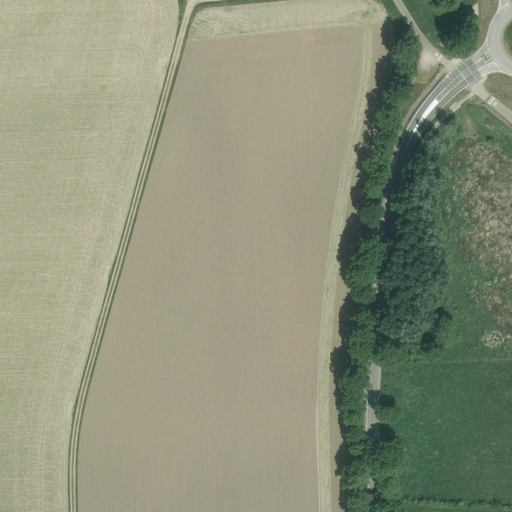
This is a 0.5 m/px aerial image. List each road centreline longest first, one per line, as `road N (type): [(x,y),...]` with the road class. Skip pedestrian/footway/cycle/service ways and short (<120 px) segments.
road 1 (track): [(191,0),(70,425),(73,511)]
road 2 (tertiary): [(374,511),(372,413),(400,167),(426,112),(462,76)]
